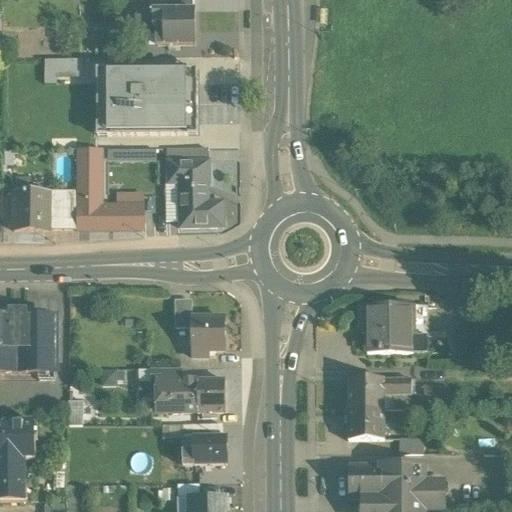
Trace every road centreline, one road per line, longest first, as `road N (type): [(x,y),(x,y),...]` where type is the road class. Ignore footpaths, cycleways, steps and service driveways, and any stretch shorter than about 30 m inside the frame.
road 1 (secondary): [(269,256),(0,264)]
road 2 (tertiary): [(279,511),(281,374),(295,283)]
road 3 (primary): [(293,215),(286,0)]
road 4 (primary): [(511,270),(338,259)]
